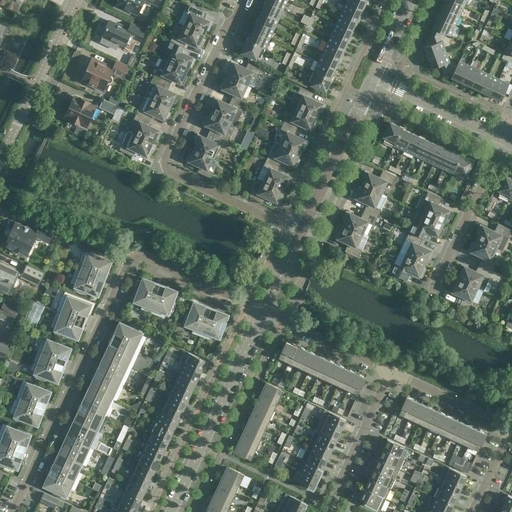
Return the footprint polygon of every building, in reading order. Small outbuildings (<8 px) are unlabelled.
[(0,0),(0,1),(17,10),(20,0),(0,0)] [(146,0),(158,5),(160,0),(119,0),(118,3),(125,6),(124,8),(138,15),(144,0),(146,0)] [(287,0),(266,0),(266,1),(284,9),(287,0)] [(363,10),(367,1),(367,0),(366,0),(346,0),(346,2),(363,10)] [(460,16),(464,6),(451,0),(445,0),(442,8),(460,16)] [(279,19),(284,9),(266,1),(262,11),(279,19)] [(358,20),(363,10),(346,2),(341,12),(358,20)] [(178,23),(184,26),(184,25),(204,34),(206,29),(208,29),(211,23),(209,22),(210,21),(202,18),(205,12),(187,4),(178,23)] [(455,26),(460,16),(442,8),(438,18),(455,26)] [(274,29),(279,19),(262,11),(257,21),(274,29)] [(354,30),(358,20),(341,12),(337,22),(354,30)] [(450,36),(455,26),(438,18),(433,27),(445,33),(445,34),(450,36)] [(124,46),(126,42),(127,40),(129,41),(131,40),(132,38),(140,41),(145,29),(132,22),(131,24),(132,24),(132,23),(134,24),(131,30),(123,26),(122,26),(110,21),(102,36),(108,39),(109,38),(117,42),(118,43),(124,46)] [(270,39),(274,29),(257,21),(252,31),(270,39)] [(349,40),(354,30),(337,22),(332,32),(349,40)] [(201,40),(204,34),(184,25),(184,26),(179,38),(173,35),(170,41),(184,47),(183,46),(185,42),(186,42),(198,47),(200,47),(203,41),(201,40)] [(442,41),(445,34),(445,33),(433,27),(429,36),(432,44),(424,47),(428,58),(446,51),(442,41)] [(265,48),(270,39),(252,31),(248,40),(265,48)] [(345,50),(349,40),(332,32),(327,42),(345,50)] [(260,59),(265,48),(248,40),(247,39),(246,43),(241,52),(257,59),(258,57),(260,59)] [(184,47),(170,41),(167,46),(173,49),(168,62),(187,70),(189,65),(191,66),(194,59),(192,58),(193,58),(181,52),(182,52),(181,51),(183,47),(184,47)] [(345,50),(327,42),(323,51),(340,59),(345,50)] [(335,69),(340,59),(323,51),(318,61),(335,69)] [(450,62),(446,51),(428,58),(432,69),(440,66),(443,74),(451,78),(457,65),(450,62)] [(132,55),(127,64),(135,68),(139,59),(132,55)] [(96,88),(98,88),(100,89),(104,87),(105,86),(107,83),(109,83),(110,83),(112,82),(112,80),(112,78),(112,77),(110,76),(112,73),(123,78),(129,66),(117,61),(113,68),(92,58),(88,66),(87,66),(84,72),(86,72),(82,80),(88,83),(88,84),(93,86),(94,87),(96,88)] [(184,76),(187,70),(168,62),(162,59),(153,77),(167,83),(166,83),(169,78),(181,83),(183,84),(186,77),(184,76)] [(461,82),(469,65),(459,60),(457,65),(451,78),(461,82)] [(331,79),(331,78),(335,69),(318,61),(314,71),(331,79)] [(231,70),(228,76),(247,84),(253,72),(259,75),(262,69),(248,62),(248,63),(246,68),(246,67),(246,68),(234,63),(232,62),(229,69),(231,70)] [(471,87),(479,70),(469,65),(461,82),(471,87)] [(481,91),(489,74),(479,70),(471,87),(481,91)] [(332,79),(331,78),(331,79),(314,71),(309,81),(312,83),(311,84),(326,91),(332,79)] [(491,96),(499,79),(489,74),(481,91),(491,96)] [(242,97),(247,84),(228,76),(226,81),(224,80),(221,87),(222,88),(234,94),(233,94),(234,95),(232,99),(231,99),(245,105),(248,100),(242,97)] [(167,84),(167,83),(153,77),(145,95),(151,98),(170,107),(172,101),(174,102),(177,95),(176,94),(164,88),(165,88),(164,88),(166,83),(167,84)] [(509,84),(499,79),(491,96),(501,101),(509,84)] [(323,104),(311,99),(311,98),(313,93),(313,94),(314,93),(300,87),(297,93),(303,96),(298,108),(317,117),(319,111),(321,112),(324,105),(322,104),(323,104)] [(167,112),(170,107),(151,98),(145,95),(136,113),(150,119),(152,114),(152,115),(152,114),(164,119),(166,120),(169,113),(167,112)] [(86,127),(96,106),(97,106),(79,98),(78,100),(74,98),(66,115),(70,117),(66,127),(78,133),(82,125),(86,127)] [(99,107),(114,114),(118,106),(103,99),(102,100),(100,106),(99,107)] [(236,124),(245,105),(231,99),(232,100),(230,104),(229,104),(217,99),(215,99),(212,105),(214,106),(211,112),(230,121),(236,124)] [(314,122),(317,117),(298,108),(292,120),(286,117),(283,123),(297,130),(297,129),(296,129),(298,125),(299,125),(299,124),(311,130),(311,129),(313,130),(316,123),(314,122)] [(225,133),(230,121),(211,112),(209,117),(207,116),(204,123),(206,124),(205,125),(217,130),(217,131),(215,135),(214,135),(228,142),(231,136),(225,133)] [(150,120),(150,119),(136,113),(134,119),(140,122),(134,134),(153,143),(156,137),(157,138),(161,131),(159,130),(148,125),(148,124),(147,124),(149,120),(150,120)] [(394,146),(403,128),(391,122),(383,137),(385,138),(384,141),(394,146)] [(251,123),(249,129),(255,132),(258,126),(251,123)] [(297,130),(283,123),(280,129),(286,132),(281,144),(300,153),(302,147),(304,148),(307,141),(306,141),(306,140),(294,135),(295,134),(294,134),(296,130),(297,130)] [(404,150),(412,133),(403,129),(403,128),(394,146),(404,150)] [(150,148),(153,143),(134,134),(128,131),(122,144),(119,150),(133,156),(133,155),(135,151),(136,150),(147,156),(147,155),(149,156),(152,149),(150,148)] [(414,155),(422,138),(412,133),(404,150),(414,155)] [(225,147),(228,142),(214,135),(214,136),(215,136),(213,140),(212,140),(212,141),(200,135),(200,136),(198,135),(195,142),(197,142),(194,148),(214,157),(219,145),(225,147)] [(423,160),(431,142),(422,138),(414,155),(423,160)] [(433,164),(441,147),(431,142),(423,160),(433,164)] [(297,158),(300,153),(281,144),(275,156),(269,154),(266,159),(280,166),(280,165),(282,161),(282,160),(294,166),(294,165),(296,166),(299,159),(297,158)] [(443,169),(451,151),(441,147),(433,164),(443,169)] [(208,169),(214,157),(194,148),(192,154),(190,153),(187,160),(189,161),(200,166),(200,167),(198,171),(197,172),(211,178),(214,172),(208,169)] [(453,173),(461,155),(460,156),(451,151),(443,169),(453,173)] [(473,161),(461,155),(453,173),(463,178),(464,175),(466,176),(473,161)] [(280,166),(266,159),(258,178),(264,181),(264,180),(283,189),(286,184),(287,185),(291,178),(289,177),(289,176),(278,171),(278,170),(277,170),(279,166),(280,166)] [(364,179),(362,185),(381,194),(387,181),(393,184),(396,176),(383,170),(382,171),(383,171),(381,175),(380,175),(379,177),(368,172),(368,173),(366,172),(362,179),(364,179)] [(509,199),(511,193),(511,178),(506,176),(499,191),(500,192),(499,195),(509,199)] [(280,195),(283,189),(264,180),(264,181),(258,193),(252,190),(249,196),(263,202),(263,201),(265,197),(277,202),(279,203),(282,196),(280,195)] [(387,197),(381,194),(362,185),(359,191),(357,190),(354,197),(356,197),(356,198),(367,203),(366,206),(367,206),(364,210),(377,217),(387,197)] [(442,197),(428,191),(418,212),(424,215),(425,214),(444,223),(446,217),(448,218),(451,212),(449,211),(450,210),(438,205),(439,202),(441,198),(442,197)] [(374,225),(377,217),(364,210),(364,211),(362,215),(360,218),(349,212),(349,213),(347,212),(344,219),(346,220),(343,225),(362,234),(368,222),(374,225)] [(441,229),(444,223),(425,214),(424,215),(419,227),(413,224),(409,232),(423,238),(423,237),(422,237),(424,233),(425,233),(426,231),(438,236),(438,235),(440,236),(443,230),(441,229)] [(386,221),(383,227),(390,230),(393,224),(386,221)] [(40,224),(40,225),(37,232),(29,229),(24,227),(24,226),(16,222),(12,231),(11,230),(9,233),(8,237),(9,237),(5,245),(27,255),(31,247),(29,246),(31,240),(33,241),(36,236),(48,242),(54,231),(40,224)] [(479,233),(477,238),(496,247),(496,248),(502,250),(511,230),(498,223),(498,224),(496,229),(495,228),(494,231),(483,226),(481,225),(478,232),(479,233)] [(368,237),(362,234),(343,225),(340,231),(338,230),(335,237),(337,238),(348,243),(347,246),(348,246),(346,251),(345,250),(345,251),(358,257),(368,237)] [(423,238),(409,232),(400,252),(406,255),(406,254),(425,263),(427,258),(429,259),(433,252),(431,251),(431,250),(419,245),(421,243),(420,242),(422,238),(423,238)] [(490,260),(496,248),(496,247),(477,238),(474,244),(472,243),(469,250),(471,251),(482,257),(481,259),(482,259),(480,264),(479,264),(492,270),(496,263),(490,260)] [(84,251),(77,268),(94,275),(105,279),(111,262),(84,251)] [(422,269),(425,263),(406,254),(406,255),(400,252),(390,272),(404,279),(404,278),(406,273),(407,271),(419,276),(421,277),(424,270),(422,269)] [(20,270),(0,261),(0,289),(9,293),(13,286),(14,286),(19,284),(18,279),(16,278),(20,270)] [(43,272),(27,264),(21,277),(37,284),(43,272)] [(499,274),(492,271),(492,270),(479,264),(479,265),(477,269),(475,271),(464,266),(462,265),(459,272),(461,273),(458,279),(483,290),(488,291),(491,286),(487,282),(489,278),(497,279),(499,274)] [(105,279),(94,275),(77,268),(74,276),(75,276),(72,283),(76,284),(74,289),(75,290),(76,291),(78,292),(80,293),(83,294),(85,294),(87,294),(88,292),(98,296),(105,279)] [(139,288),(136,287),(130,300),(142,304),(141,308),(150,312),(156,295),(160,284),(143,278),(139,288)] [(473,311),(483,290),(458,279),(455,284),(453,283),(450,290),(452,291),(452,292),(463,297),(462,299),(463,300),(461,304),(460,304),(460,305),(473,311)] [(160,284),(156,295),(150,312),(157,315),(157,314),(164,317),(166,313),(170,315),(171,314),(172,313),(173,312),(173,311),(174,310),(174,309),(174,308),(175,306),(175,304),(175,303),(176,302),(173,301),(177,291),(160,284)] [(64,294),(57,311),(74,318),(84,322),(91,305),(64,294)] [(0,323),(2,319),(12,323),(14,318),(19,309),(4,302),(1,308),(0,307),(0,323)] [(201,336),(207,318),(211,308),(194,302),(190,312),(188,311),(187,312),(186,313),(186,314),(185,315),(185,316),(184,318),(184,319),(183,320),(183,322),(183,323),(183,324),(188,326),(186,330),(193,333),(201,336)] [(211,308),(207,318),(201,336),(210,339),(211,335),(222,339),(228,326),(224,325),(228,315),(211,308)] [(84,322),(74,318),(57,311),(54,319),(52,326),(56,328),(54,332),(55,333),(56,334),(58,335),(60,336),(62,337),(65,337),(67,337),(68,335),(78,339),(84,322)] [(112,339),(122,343),(139,351),(142,344),(145,337),(141,335),(144,330),(131,324),(130,327),(120,322),(112,339)] [(0,326),(0,343),(8,347),(15,333),(0,326)] [(44,338),(37,355),(54,361),(64,365),(71,348),(44,338)] [(131,367),(139,351),(122,343),(112,339),(105,355),(131,367)] [(288,363),(296,346),(295,345),(291,342),(290,343),(286,341),(278,358),(288,363)] [(9,349),(0,344),(0,354),(5,357),(9,349)] [(298,367),(306,351),(305,350),(301,347),(300,348),(296,346),(288,363),(298,367)] [(308,372),(316,355),(315,355),(315,354),(310,351),(310,352),(306,351),(298,367),(308,372)] [(188,353),(184,363),(201,371),(206,361),(188,353)] [(64,365),(54,361),(37,355),(34,362),(32,369),(32,370),(35,371),(33,376),(35,377),(38,378),(40,379),(42,380),(44,380),(46,381),(48,381),(49,381),(50,379),(58,382),(64,365)] [(131,367),(105,355),(97,372),(123,384),(131,367)] [(318,376),(326,360),(325,359),(320,356),(320,357),(316,355),(308,372),(318,376)] [(328,381),(335,364),(334,364),(335,363),(330,360),(330,361),(326,360),(318,376),(328,381)] [(197,381),(201,371),(184,363),(179,373),(197,381)] [(337,385),(345,369),(344,368),(340,365),(339,366),(335,364),(328,381),(337,385)] [(347,390),(355,373),(354,373),(354,372),(350,370),(349,370),(345,369),(337,385),(347,390)] [(116,400),(123,384),(97,372),(89,388),(112,399),(116,400)] [(192,391),(197,381),(179,373),(174,383),(192,391)] [(359,375),(355,373),(347,390),(357,395),(365,378),(364,377),(359,374),(359,375)] [(23,381),(17,398),(34,405),(44,408),(51,391),(23,381)] [(188,401),(192,391),(174,383),(170,392),(188,401)] [(264,389),(262,393),(279,401),(283,390),(267,383),(266,384),(265,384),(263,389),(264,389)] [(112,399),(89,388),(82,404),(108,416),(112,408),(108,406),(112,399)] [(183,410),(188,401),(170,392),(165,402),(183,410)] [(274,410),(279,401),(262,393),(260,397),(259,396),(257,401),(258,402),(257,403),(274,410)] [(417,402),(413,400),(413,399),(408,398),(407,397),(399,414),(409,419),(417,402)] [(44,408),(34,405),(17,398),(14,406),(11,413),(12,413),(15,414),(13,419),(15,420),(17,421),(18,422),(20,423),(22,423),(25,424),(27,424),(28,422),(38,426),(44,408)] [(179,420),(183,410),(165,402),(161,412),(179,420)] [(419,423),(427,407),(426,406),(421,403),(421,404),(417,402),(409,419),(419,423)] [(270,420),(274,410),(257,403),(257,404),(256,404),(254,408),(255,409),(253,412),(270,420)] [(104,425),(108,416),(82,404),(74,420),(97,431),(100,423),(104,425)] [(429,428),(436,413),(436,411),(433,409),(433,408),(428,407),(427,407),(419,423),(429,428)] [(324,410),(320,420),(341,430),(346,420),(324,410)] [(438,432),(446,416),(445,415),(441,412),(440,413),(436,411),(436,413),(429,428),(438,432)] [(174,430),(179,420),(161,412),(157,421),(156,422),(174,430)] [(265,430),(270,420),(253,412),(251,416),(250,416),(248,421),(249,421),(248,422),(265,430)] [(130,425),(132,419),(127,416),(124,423),(130,425)] [(456,420),(452,419),(453,418),(448,416),(447,416),(446,416),(438,432),(448,437),(456,420)] [(169,440),(174,430),(156,422),(157,421),(153,419),(153,420),(148,430),(148,431),(151,432),(152,432),(169,440)] [(97,431),(74,420),(67,437),(93,449),(101,432),(97,431)] [(337,440),(341,430),(320,420),(315,430),(337,440)] [(458,442),(466,425),(456,420),(448,437),(458,442)] [(260,440),(265,430),(248,422),(248,423),(247,423),(244,428),(245,428),(244,432),(260,440)] [(3,424),(0,432),(0,442),(14,448),(24,452),(31,435),(3,424)] [(476,429),(472,428),(466,425),(458,442),(468,446),(476,429)] [(486,434),(479,431),(476,429),(468,446),(478,451),(486,434)] [(332,449),(337,440),(315,430),(311,440),(310,439),(310,440),(314,442),(314,441),(332,449)] [(165,450),(169,440),(152,432),(151,432),(147,441),(165,450)] [(256,450),(260,440),(244,432),(242,436),(241,436),(239,441),(240,441),(239,442),(256,450)] [(85,466),(93,449),(67,437),(59,453),(81,464),(85,466)] [(387,439),(382,449),(400,457),(405,447),(387,439)] [(160,460),(165,450),(147,441),(143,451),(160,460)] [(328,459),(332,449),(314,441),(314,442),(310,450),(310,451),(328,459)] [(24,452),(14,448),(0,442),(0,465),(0,466),(2,467),(5,467),(7,467),(7,465),(17,469),(24,452)] [(251,460),(256,450),(239,442),(236,448),(237,448),(238,448),(236,453),(248,458),(251,460)] [(323,469),(328,459),(310,451),(310,450),(306,449),(302,459),(323,469)] [(404,459),(400,457),(382,449),(378,459),(399,469),(404,459)] [(156,469),(160,460),(143,451),(138,461),(156,469)] [(81,464),(59,453),(51,469),(78,482),(82,473),(78,471),(81,464)] [(107,475),(114,458),(109,456),(101,472),(107,475)] [(320,475),(323,469),(302,459),(297,469),(318,479),(320,475)] [(399,469),(378,459),(373,469),(395,479),(399,469)] [(151,479),(156,469),(138,461),(133,471),(151,479)] [(244,474),(229,467),(228,466),(226,471),(225,470),(223,476),(223,477),(240,485),(244,474)] [(449,467),(444,478),(462,486),(467,476),(449,467)] [(74,490),(78,482),(51,469),(44,486),(53,490),(52,493),(65,499),(70,488),(74,490)] [(313,489),(318,479),(297,469),(292,479),(313,489)] [(395,479),(373,469),(369,478),(390,488),(395,479)] [(147,489),(151,479),(133,471),(129,481),(147,489)] [(235,494),(240,485),(223,477),(222,478),(219,482),(220,483),(218,487),(220,487),(235,494)] [(390,488),(369,478),(364,488),(382,497),(386,499),(386,498),(390,488)] [(457,496),(462,486),(444,478),(439,488),(457,496)] [(142,499),(147,489),(129,481),(124,490),(142,499)] [(92,489),(98,492),(101,485),(95,482),(92,489)] [(230,504),(235,494),(220,487),(218,487),(216,490),(214,495),(214,496),(230,504)] [(376,509),(382,497),(364,488),(359,498),(366,502),(366,504),(376,509)] [(453,506),(457,496),(439,488),(435,497),(453,506)] [(138,509),(142,499),(124,490),(120,500),(138,509)] [(54,507),(55,504),(58,499),(44,493),(40,501),(54,507)] [(285,493),(281,504),(298,511),(302,511),(306,503),(285,493)] [(511,496),(508,495),(503,505),(511,509),(511,496)] [(221,511),(226,511),(230,504),(214,496),(213,497),(210,502),(211,502),(209,506),(221,511)] [(440,511),(449,511),(453,506),(435,497),(430,506),(430,507),(440,511)] [(64,502),(58,499),(55,504),(62,507),(64,502)] [(119,511),(135,511),(138,509),(120,500),(115,509),(115,510),(119,511)]
